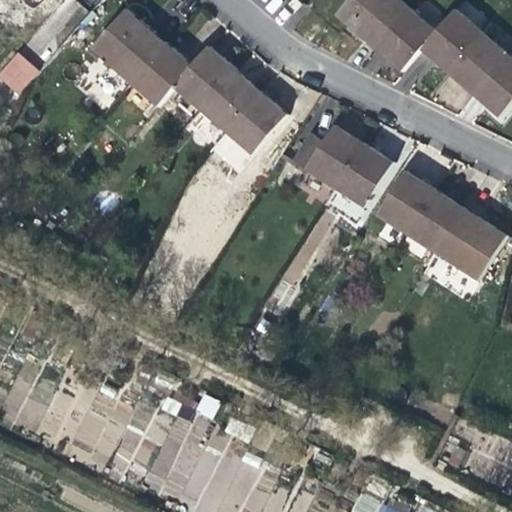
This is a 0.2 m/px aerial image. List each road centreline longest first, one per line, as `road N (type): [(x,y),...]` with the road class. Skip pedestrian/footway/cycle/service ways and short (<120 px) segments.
road 1 (track): [(505,511),(0,267)]
road 2 (residential): [(511,161),(326,70),(234,0)]
road 3 (track): [(142,511),(0,443)]
